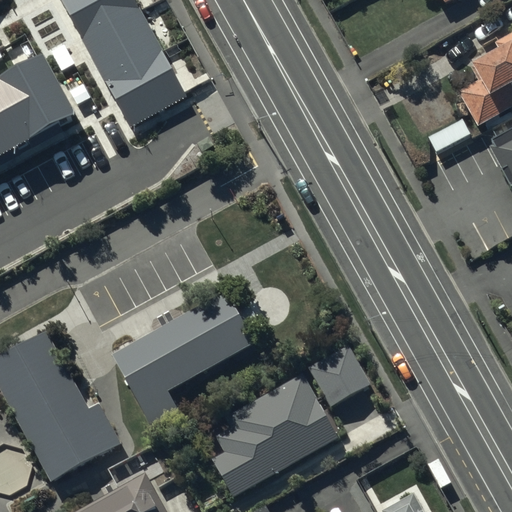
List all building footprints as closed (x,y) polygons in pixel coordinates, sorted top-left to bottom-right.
[(64,0),(132,127),(187,98),(164,56),(142,15),(133,0),(64,0)] [(511,98),(511,28),(500,35),(504,42),(477,56),(489,78),(465,91),(479,117),(511,98)] [(0,168),(76,128),(44,68),(4,89),(0,90),(0,168)] [(511,132),(491,144),(511,182),(511,132)] [(253,337),(226,289),(112,352),(152,424),(179,409),(166,385),(253,337)] [(88,405),(46,329),(0,354),(0,392),(47,476),(116,438),(98,405),(88,405)] [(349,348),(310,371),(332,409),(371,387),(349,348)] [(226,455),(215,461),(236,499),(340,439),(304,376),(227,420),(233,430),(217,439),(226,455)] [(165,511),(145,475),(76,511),(165,511)] [(425,511),(416,495),(383,511),(425,511)]
